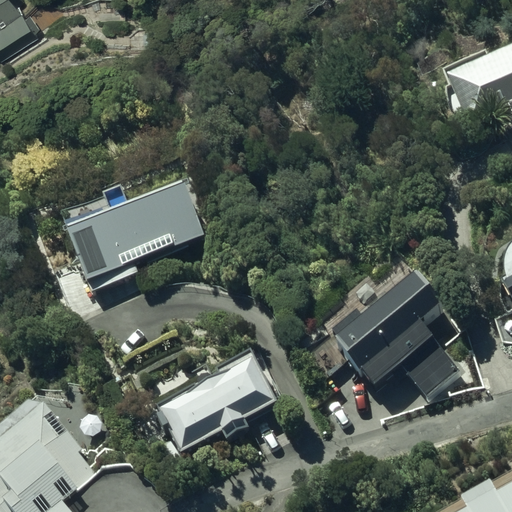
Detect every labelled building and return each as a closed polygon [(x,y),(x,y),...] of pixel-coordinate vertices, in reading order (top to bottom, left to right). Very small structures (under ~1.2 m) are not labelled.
[(16,8),(22,4),(19,0),(0,0),(0,62),(39,35),(25,15),(22,18),(16,8)] [(488,64),(444,86),(466,134),(504,117),(507,125),(511,122),(511,60),(490,70),(488,64)] [(73,246),(68,247),(87,295),(89,294),(92,301),(140,283),(138,277),(208,249),(201,230),(209,227),(194,189),(132,213),(123,190),(103,198),(106,206),(64,223),(73,246)] [(504,290),(503,297),(511,310),(511,261),(511,262),(511,263),(510,264),(509,265),(508,265),(508,266),(507,267),(506,269),(506,270),(505,271),(505,272),(505,273),(504,274),(504,275),(504,276),(504,277),(503,279),(503,280),(503,281),(503,282),(503,283),(503,285),(503,286),(504,287),(504,288),(504,289),(504,290)] [(332,342),(340,353),(335,357),(342,365),(329,376),(345,395),(361,382),(373,397),(402,374),(427,405),(458,380),(424,336),(442,321),(417,291),(366,332),(358,322),(332,342)] [(277,414),(251,370),(217,388),(219,392),(197,404),(196,402),(158,422),(161,429),(157,432),(163,444),(168,442),(181,466),(224,443),(228,451),(251,439),(247,431),(278,415),(277,414)] [(0,511),(66,511),(64,508),(79,495),(78,494),(97,477),(80,458),(83,455),(40,405),(0,439),(0,511)]
